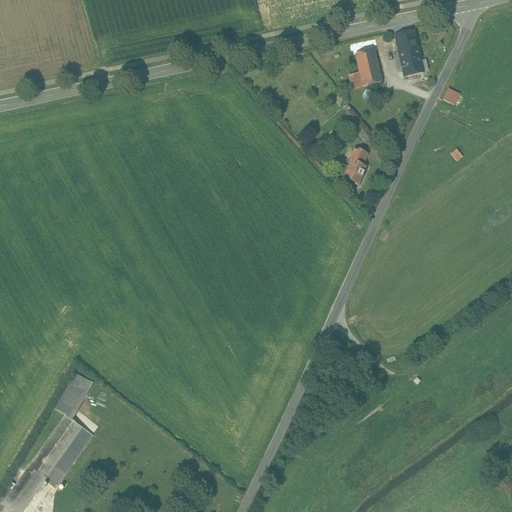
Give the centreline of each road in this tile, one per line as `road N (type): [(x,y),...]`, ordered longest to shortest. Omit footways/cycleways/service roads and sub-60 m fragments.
road 1 (unclassified): [(478,2),(244,511)]
road 2 (tertiary): [(0,105),(478,2)]
